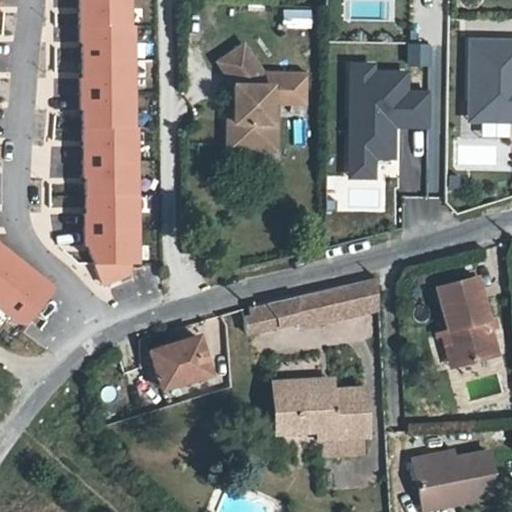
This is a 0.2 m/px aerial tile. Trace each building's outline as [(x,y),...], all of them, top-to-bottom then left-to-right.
[(133,0),(81,0),(88,245),(95,263),(140,263),(133,0)] [(311,10),(283,9),(283,28),(311,29),(311,10)] [(227,147),(265,147),(266,120),(271,121),(271,105),(272,82),(243,41),(217,59),(234,83),(233,109),(233,119),(227,118),(227,147)] [(511,41),(469,41),(467,120),(511,121),(511,41)] [(409,45),(408,65),(429,65),(429,45),(409,45)] [(408,92),(408,72),(376,72),(376,64),(349,64),(349,179),(377,179),(377,158),(396,158),(396,127),(428,127),(428,92),(408,92)] [(266,120),(265,147),(275,148),(276,104),(271,105),(271,121),(266,120)] [(508,135),(508,122),(480,122),(479,135),(508,135)] [(57,287),(0,242),(0,307),(26,327),(57,287)] [(372,304),(371,273),(332,282),(291,290),(288,307),(290,320),(372,304)] [(430,290),(444,345),(449,364),(489,353),(470,279),(430,290)] [(261,295),(242,299),(244,307),(237,308),(238,323),(272,318),(271,310),(261,295)] [(204,340),(157,351),(167,388),(210,377),(206,361),(209,359),(204,340)] [(449,364),(444,345),(437,347),(441,366),(449,364)] [(280,434),(321,432),(321,440),(369,438),(366,390),(335,392),(335,379),(277,382),(280,434)] [(429,456),(413,459),(423,507),(498,492),(489,449),(430,461),(429,456)]
